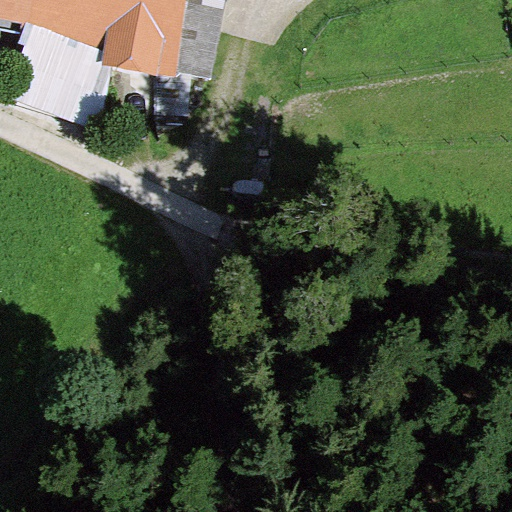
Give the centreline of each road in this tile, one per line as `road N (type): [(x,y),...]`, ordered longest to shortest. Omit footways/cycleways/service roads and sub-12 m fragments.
road 1 (track): [(0,127),(200,218),(405,261),(511,272)]
road 2 (track): [(208,511),(200,218)]
